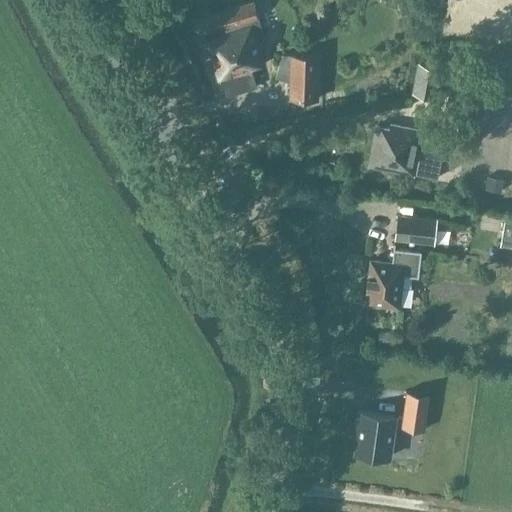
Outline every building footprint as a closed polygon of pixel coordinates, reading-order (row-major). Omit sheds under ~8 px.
[(249,0),(200,16),(224,94),(257,84),(251,66),(266,61),(257,34),(263,32),(253,0),(249,0)] [(283,54),(276,77),(290,82),(289,99),(319,100),(320,55),(283,54)] [(415,93),(435,97),(440,67),(420,63),(415,93)] [(370,164),(434,176),(442,133),(392,123),(391,128),(378,125),(370,164)] [(396,237),(437,241),(440,217),(399,213),(396,237)] [(369,286),(367,302),(400,306),(404,273),(420,275),(423,250),(395,247),(396,242),(396,241),(393,260),(372,258),(370,274),(369,276),(370,276),(369,284),(368,284),(368,286),(369,286)] [(389,349),(412,352),(414,337),(391,334),(389,349)] [(431,394),(407,391),(406,404),(404,417),(428,420),(431,394)] [(360,428),(357,452),(391,456),(396,416),(360,411),(358,428),(360,428)]
